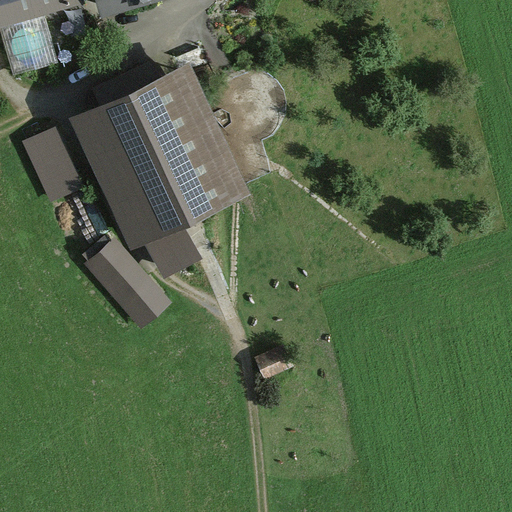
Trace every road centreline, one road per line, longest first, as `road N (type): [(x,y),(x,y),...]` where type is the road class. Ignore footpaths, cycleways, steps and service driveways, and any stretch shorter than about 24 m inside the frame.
road 1 (track): [(46,108),(65,118),(137,245),(214,291),(236,318),(249,357),(266,511)]
road 2 (track): [(204,0),(46,108)]
